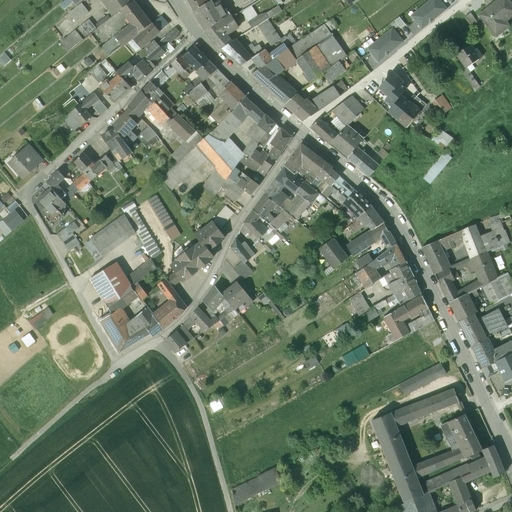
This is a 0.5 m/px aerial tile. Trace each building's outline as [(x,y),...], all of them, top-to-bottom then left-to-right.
[(131,0),(101,0),(113,15),(121,10),(133,1),(131,0)] [(187,0),(194,12),(207,3),(204,0),(187,0)] [(432,0),(412,17),(422,29),(446,9),(438,0),(432,0)] [(494,6),(488,10),(487,9),(479,15),(496,37),(504,30),(500,24),(504,20),(505,22),(511,16),(511,4),(508,0),(498,0),(493,4),(494,6)] [(133,1),(121,10),(133,24),(117,36),(123,46),(132,39),(141,33),(151,25),(133,1)] [(207,3),(194,12),(205,31),(217,23),(228,16),(218,1),(214,4),(212,1),(207,3)] [(81,3),(76,7),(69,13),(76,22),(88,13),(81,3)] [(253,4),(232,17),(237,23),(245,18),(245,19),(253,14),(255,18),(259,15),(253,4)] [(482,29),(471,13),(465,18),(475,33),(482,29)] [(163,14),(152,24),(159,32),(170,23),(163,14)] [(217,23),(205,31),(214,43),(221,49),(231,42),(224,32),(238,24),(237,23),(232,17),(231,15),(228,16),(217,23)] [(333,19),(324,25),(329,31),(337,26),(333,19)] [(88,20),(78,29),(85,38),(96,29),(88,20)] [(267,20),(257,26),(261,32),(271,46),(278,42),(280,40),(273,30),(274,30),(267,20)] [(107,21),(96,28),(112,54),(120,49),(123,46),(117,36),(109,24),(107,21)] [(152,24),(141,34),(141,33),(132,39),(140,49),(159,32),(152,24)] [(324,25),(288,49),(288,50),(296,60),(315,47),(316,47),(332,36),(329,31),(324,25)] [(175,28),(169,33),(175,39),(179,32),(175,28)] [(379,62),(403,42),(392,29),(368,49),(379,62)] [(76,31),(65,40),(69,44),(72,49),(83,40),(76,31)] [(169,33),(157,44),(159,47),(161,48),(163,46),(164,47),(168,43),(169,44),(175,39),(169,33)] [(339,63),(347,57),(332,36),(316,47),(330,68),(338,62),(339,63)] [(231,42),(221,49),(241,66),(251,59),(247,54),(246,51),(235,39),(231,42)] [(154,41),(144,50),(145,51),(149,56),(159,47),(157,44),(154,41)] [(169,44),(168,43),(164,47),(168,52),(170,54),(174,50),(169,44)] [(69,44),(64,48),(68,52),(72,49),(69,44)] [(255,56),(252,58),(259,69),(260,69),(264,66),(280,55),(288,50),(284,44),(277,49),(275,50),(270,54),(267,48),(255,56)] [(163,46),(161,48),(159,47),(149,56),(145,59),(144,60),(152,70),(159,64),(157,61),(163,55),(164,57),(166,55),(166,54),(168,52),(164,47),(163,46)] [(474,52),(470,46),(457,55),(466,68),(482,57),(477,50),(474,52)] [(194,47),(182,57),(189,65),(190,66),(186,70),(185,70),(188,75),(189,75),(195,71),(196,72),(209,61),(194,47)] [(316,47),(315,47),(296,60),(296,61),(312,84),(324,75),(323,74),(330,68),(316,47)] [(112,54),(105,60),(108,63),(119,54),(118,54),(122,51),(120,49),(112,54)] [(296,60),(288,50),(280,55),(264,66),(272,78),(276,75),(276,76),(296,61),(296,60)] [(145,51),(140,54),(145,59),(149,56),(145,51)] [(171,69),(164,74),(167,78),(176,69),(182,65),(186,70),(190,66),(189,65),(189,66),(180,55),(171,63),(174,67),(171,69)] [(152,72),(142,61),(133,68),(128,62),(116,72),(125,81),(133,74),(140,82),(152,72)] [(209,61),(196,72),(200,76),(191,84),(195,88),(201,83),(209,76),(217,69),(209,61)] [(346,71),(339,63),(338,62),(330,68),(323,74),(324,75),(329,84),(346,71)] [(182,65),(176,69),(183,79),(188,75),(185,70),(186,70),(182,65)] [(98,66),(90,73),(98,83),(106,76),(98,66)] [(264,66),(260,69),(259,69),(251,75),(262,85),(272,78),(264,66)] [(230,82),(217,69),(209,76),(223,90),(230,82)] [(407,91),(395,77),(393,78),(386,70),(381,74),(385,79),(388,83),(389,82),(401,96),(401,95),(401,96),(404,93),(406,92),(407,91)] [(161,72),(151,81),(157,89),(167,78),(164,74),(161,72)] [(379,76),(373,81),(370,83),(374,88),(385,79),(381,74),(379,76)] [(119,75),(110,83),(107,80),(99,87),(114,103),(131,88),(119,75)] [(276,76),(276,75),(272,78),(262,85),(284,105),(296,96),(296,95),(276,76)] [(475,80),(469,84),(475,92),(480,87),(475,80)] [(157,89),(151,81),(142,91),(153,104),(155,102),(159,98),(153,93),(157,89)] [(246,97),(230,82),(223,90),(219,94),(225,100),(210,116),(220,124),(231,112),(232,113),(235,110),(234,109),(246,97)] [(195,88),(187,95),(193,103),(198,100),(203,96),(208,92),(201,83),(195,88)] [(333,88),(311,105),(319,112),(339,97),(333,88)] [(153,104),(142,91),(129,107),(130,108),(136,114),(138,116),(146,108),(162,125),(166,121),(170,118),(166,114),(155,102),(153,104)] [(214,100),(208,92),(203,96),(205,98),(209,102),(211,104),(214,100)] [(99,99),(94,93),(86,100),(91,106),(99,99)] [(193,103),(187,95),(181,100),(188,107),(193,103)] [(401,96),(401,95),(401,96),(387,112),(397,120),(411,104),(411,103),(401,96)] [(303,102),(296,96),(284,105),(285,105),(304,122),(319,112),(311,105),(306,100),(303,102)] [(431,104),(440,118),(443,116),(452,109),(443,96),(431,104)] [(246,97),(234,109),(235,110),(232,113),(239,120),(241,122),(249,114),(255,106),(246,97)] [(351,97),(333,111),(348,126),(364,110),(351,97)] [(417,97),(411,103),(411,104),(416,108),(421,101),(417,97)] [(163,102),(159,98),(155,102),(166,114),(169,110),(162,103),(163,102)] [(200,102),(196,106),(201,111),(209,102),(205,98),(200,102)] [(91,106),(86,100),(82,103),(87,109),(91,106)] [(416,108),(420,112),(426,105),(421,101),(416,108)] [(82,103),(71,112),(72,115),(68,118),(65,120),(74,130),(91,117),(85,110),(87,109),(82,103)] [(411,104),(397,120),(407,128),(420,112),(416,108),(411,104)] [(265,115),(255,106),(249,114),(259,123),(265,115)] [(130,108),(112,126),(115,130),(123,138),(139,124),(133,117),(136,114),(130,108)] [(196,131),(171,108),(169,110),(166,114),(170,118),(166,121),(187,140),(187,141),(196,131)] [(220,124),(217,128),(212,132),(220,141),(239,120),(232,113),(231,112),(220,124)] [(275,124),(265,115),(259,123),(257,125),(267,132),(258,145),(262,146),(270,135),(268,133),(275,124)] [(413,129),(440,147),(447,138),(452,143),(455,140),(433,122),(424,115),(413,129)] [(329,128),(320,120),(310,127),(329,144),(338,136),(329,128)] [(341,132),(333,124),(329,128),(338,136),(341,132)] [(257,125),(248,137),(250,139),(253,141),(258,145),(267,132),(257,125)] [(341,132),(338,136),(329,144),(342,154),(358,135),(348,126),(341,132)] [(154,133),(148,127),(140,134),(147,142),(148,141),(156,135),(154,133)] [(292,138),(281,129),(275,137),(269,146),(273,149),(274,146),(282,152),(292,138)] [(123,138),(115,130),(112,132),(111,130),(102,136),(118,161),(118,162),(132,153),(123,138)] [(196,131),(187,141),(187,140),(172,156),(177,163),(197,145),(204,139),(196,131)] [(204,139),(197,145),(208,158),(216,168),(227,180),(228,179),(232,172),(235,168),(237,165),(239,163),(230,152),(220,141),(212,132),(204,139)] [(156,135),(148,141),(152,146),(160,140),(156,135)] [(358,135),(342,154),(347,158),(363,139),(366,136),(365,136),(362,139),(358,135)] [(447,138),(440,147),(446,151),(452,143),(447,138)] [(379,166),(359,150),(361,148),(362,149),(367,143),(363,139),(347,158),(369,178),(379,166)] [(147,142),(144,145),(148,150),(152,146),(148,141),(147,142)] [(251,144),(245,154),(248,157),(250,158),(251,158),(255,151),(257,147),(258,145),(253,141),(251,144)] [(332,168),(301,144),(293,155),(285,166),(295,174),(298,170),(305,176),(307,173),(315,179),(318,176),(323,179),(331,169),(332,168)] [(388,144),(383,149),(388,154),(393,148),(390,145),(388,144)] [(197,145),(177,163),(177,164),(161,178),(171,190),(208,158),(197,145)] [(282,152),(274,146),(273,149),(268,156),(276,161),(282,152)] [(23,152),(10,163),(23,177),(36,166),(41,161),(28,147),(23,152)] [(245,154),(235,147),(230,152),(239,163),(245,154)] [(388,154),(383,149),(379,155),(384,160),(388,154)] [(118,161),(111,151),(106,155),(112,162),(114,164),(118,161)] [(260,155),(255,151),(251,158),(256,162),(260,155)] [(268,156),(263,151),(260,155),(256,162),(262,166),(268,156)] [(451,156),(446,151),(424,177),(430,182),(451,156)] [(84,154),(75,162),(83,171),(92,163),(84,154)] [(106,155),(94,166),(93,165),(90,167),(97,175),(112,162),(106,155)] [(268,156),(262,166),(256,162),(251,158),(250,158),(248,157),(244,163),(256,172),(255,174),(262,180),(267,173),(276,161),(268,156)] [(92,163),(83,171),(91,181),(97,175),(90,167),(93,165),(92,163)] [(295,174),(285,166),(276,179),(283,185),(294,194),(295,193),(304,182),(295,174)] [(216,168),(203,187),(215,197),(225,182),(227,180),(216,168)] [(340,177),(331,169),(323,179),(331,186),(337,191),(337,192),(342,196),(345,192),(335,183),(337,180),(340,177)] [(307,173),(305,176),(298,170),(295,174),(304,182),(309,186),(315,179),(307,173)] [(58,172),(46,183),(52,189),(56,193),(60,189),(56,184),(63,178),(58,172)] [(232,172),(228,179),(230,180),(233,183),(237,185),(240,181),(240,178),(236,176),(232,172)] [(251,179),(243,173),(240,177),(242,178),(240,181),(237,185),(244,190),(251,196),(259,185),(251,179)] [(255,174),(251,179),(259,185),(262,180),(255,174)] [(84,175),(74,184),(79,191),(90,181),(84,175)] [(283,185),(276,179),(264,195),(275,204),(280,207),(287,198),(278,192),(283,185)] [(353,193),(337,180),(335,183),(345,192),(342,196),(346,200),(353,193)] [(301,197),(287,213),(290,216),(296,220),(315,199),(319,194),(309,186),(304,182),(295,193),(301,197)] [(237,185),(233,183),(229,189),(239,197),(244,190),(237,185)] [(79,191),(74,184),(69,188),(70,189),(75,195),(79,191)] [(52,189),(47,194),(46,193),(37,201),(55,220),(69,207),(62,199),(56,193),(52,189)] [(64,193),(60,189),(56,193),(62,199),(66,195),(64,193)] [(75,195),(70,189),(64,193),(66,195),(69,199),(75,195)] [(235,203),(239,197),(229,189),(224,195),(235,203)] [(346,200),(344,203),(359,217),(372,207),(355,190),(353,193),(346,200)] [(342,196),(337,192),(337,191),(334,194),(344,203),(346,200),(342,196)] [(7,193),(0,199),(0,202),(3,206),(12,198),(7,193)] [(157,193),(146,199),(171,241),(182,234),(157,193)] [(319,194),(315,199),(322,204),(325,200),(319,194)] [(278,215),(274,219),(268,213),(275,204),(264,195),(253,210),(260,216),(275,230),(285,220),(278,215)] [(139,209),(134,200),(121,207),(125,214),(134,230),(136,232),(152,259),(163,252),(137,210),(139,209)] [(7,210),(10,214),(19,206),(16,202),(7,210)] [(234,213),(226,206),(222,210),(231,217),(234,213)] [(372,207),(359,217),(364,224),(366,227),(369,224),(373,230),(383,223),(372,207)] [(511,209),(499,215),(502,223),(510,220),(511,224),(511,209)] [(222,210),(212,222),(213,223),(221,229),(231,217),(222,210)] [(260,216),(253,210),(244,223),(258,239),(265,233),(255,221),(260,216)] [(125,214),(124,214),(116,220),(127,235),(134,230),(125,214)] [(359,217),(355,220),(354,220),(355,222),(359,228),(364,224),(359,217)] [(116,220),(89,239),(102,257),(128,238),(127,235),(116,220)] [(73,222),(56,234),(61,240),(71,232),(72,233),(78,228),(73,222)] [(359,228),(355,222),(350,225),(356,232),(359,230),(358,229),(359,228)] [(225,238),(213,223),(196,236),(201,243),(208,251),(211,248),(212,249),(222,241),(221,240),(225,238)] [(258,239),(244,223),(240,230),(246,235),(249,239),(250,238),(256,243),(258,242),(259,240),(258,239)] [(373,230),(369,233),(375,243),(381,239),(385,244),(393,239),(383,223),(373,230)] [(339,234),(330,225),(317,238),(325,244),(332,239),(339,234)] [(460,231),(464,240),(472,259),(486,253),(480,237),(475,225),(460,231)] [(504,227),(480,237),(486,253),(510,243),(504,227)] [(265,233),(258,239),(259,240),(258,242),(262,247),(266,243),(275,236),(271,231),(267,235),(265,233)] [(450,235),(437,241),(441,250),(464,240),(460,231),(450,235)] [(71,232),(61,240),(65,246),(75,238),(72,233),(71,232)] [(344,239),(340,233),(339,234),(332,239),(336,244),(339,243),(344,239)] [(369,233),(342,252),(348,259),(349,258),(358,272),(370,264),(373,262),(364,249),(375,243),(369,233)] [(75,238),(65,246),(69,251),(79,244),(75,238)] [(244,243),(240,246),(236,239),(231,247),(242,262),(244,263),(254,256),(244,243)] [(336,244),(332,239),(325,244),(320,249),(332,265),(335,269),(348,259),(342,252),(336,244)] [(385,244),(389,249),(396,244),(393,239),(385,244)] [(441,250),(437,241),(422,247),(435,274),(449,268),(450,267),(441,250)] [(201,243),(196,247),(195,246),(176,260),(177,261),(171,266),(176,272),(182,279),(183,281),(186,278),(187,279),(197,271),(200,268),(200,269),(210,261),(209,260),(213,258),(208,251),(201,243)] [(273,248),(269,244),(266,243),(262,247),(268,253),(273,248)] [(396,244),(389,249),(373,262),(370,264),(373,269),(389,262),(392,269),(405,262),(396,244)] [(332,265),(320,249),(312,254),(324,270),(332,265)] [(486,253),(472,259),(476,271),(480,280),(482,286),(496,279),(486,253)] [(126,279),(132,288),(138,283),(157,269),(151,259),(126,279)] [(472,259),(449,269),(449,268),(435,274),(440,285),(444,293),(454,289),(451,281),(454,279),(451,273),(467,267),(468,270),(469,270),(470,273),(476,271),(472,259)] [(242,262),(233,270),(242,279),(252,272),(244,263),(242,262)] [(392,269),(389,270),(391,273),(384,276),(384,277),(385,277),(389,284),(388,284),(394,296),(416,283),(405,262),(392,269)] [(126,279),(115,264),(90,279),(102,298),(112,314),(131,346),(138,345),(143,342),(142,339),(136,331),(134,332),(120,310),(138,296),(141,301),(142,301),(141,300),(141,301),(137,295),(132,288),(126,279)] [(373,269),(370,264),(358,272),(357,273),(366,288),(373,284),(372,284),(380,279),(373,269)] [(176,272),(172,276),(177,283),(182,279),(176,272)] [(496,279),(482,286),(487,295),(490,296),(495,294),(499,301),(511,294),(511,284),(507,274),(496,279)] [(186,308),(166,280),(159,286),(172,303),(181,314),(182,314),(186,308)] [(480,280),(456,293),(458,298),(466,294),(482,286),(480,280)] [(253,292),(243,281),(238,285),(247,297),(253,292)] [(147,296),(138,283),(132,288),(137,295),(141,301),(141,300),(147,296)] [(237,283),(222,295),(224,298),(230,305),(235,311),(243,305),(246,308),(252,303),(247,297),(238,285),(237,283)] [(416,283),(394,296),(396,300),(398,303),(399,305),(421,293),(416,283)] [(215,286),(203,301),(212,312),(214,310),(215,308),(218,310),(223,304),(221,302),(224,298),(222,295),(215,286)] [(454,289),(444,293),(449,302),(458,298),(456,293),(454,289)] [(369,310),(359,293),(349,300),(359,316),(369,310)] [(458,298),(449,302),(456,314),(473,306),(466,294),(458,298)] [(422,296),(396,311),(402,321),(410,317),(410,318),(419,314),(428,308),(422,296)] [(385,301),(377,306),(382,313),(398,303),(396,300),(387,305),(385,301)] [(154,317),(155,318),(164,329),(165,329),(176,320),(181,314),(172,303),(154,317)] [(230,305),(225,309),(229,315),(235,311),(230,305)] [(473,306),(456,314),(459,321),(473,314),(476,313),(473,306)] [(154,317),(148,308),(136,316),(138,319),(143,325),(136,331),(142,339),(150,334),(153,337),(164,329),(155,318),(154,317)] [(205,316),(197,308),(190,316),(196,322),(197,323),(205,316)] [(428,308),(419,314),(421,318),(431,313),(428,308)] [(47,309),(29,322),(35,329),(53,316),(47,309)] [(396,310),(384,317),(397,341),(409,334),(405,327),(402,321),(396,311),(396,310)] [(498,310),(477,321),(473,314),(459,321),(472,346),(486,338),(488,337),(508,326),(498,310)] [(229,315),(228,315),(231,320),(238,314),(235,311),(229,315)] [(421,318),(405,327),(409,334),(409,335),(435,321),(431,313),(421,318)] [(112,314),(100,322),(119,353),(131,346),(112,314)] [(190,316),(182,326),(187,332),(196,322),(190,316)] [(205,316),(197,323),(205,332),(214,325),(209,321),(207,318),(205,316)] [(217,319),(214,317),(212,319),(209,321),(214,325),(219,322),(217,319)] [(219,322),(214,325),(217,330),(227,323),(224,318),(219,322)] [(138,319),(131,325),(136,331),(143,325),(138,319)] [(180,334),(178,335),(176,333),(178,331),(178,330),(165,341),(175,353),(186,345),(182,341),(185,339),(180,334)] [(486,338),(472,346),(477,357),(484,353),(486,352),(487,353),(488,355),(489,355),(495,351),(489,339),(488,337),(486,338)] [(511,342),(499,349),(503,357),(511,353),(511,342)] [(364,344),(341,355),(346,366),(369,355),(364,344)] [(489,355),(488,355),(487,353),(486,352),(484,353),(477,357),(483,368),(503,357),(499,349),(495,351),(489,355)] [(511,353),(503,357),(483,368),(487,376),(498,371),(501,375),(505,383),(511,379),(511,353)] [(315,356),(305,362),(309,369),(319,363),(315,356)] [(441,363),(399,384),(405,396),(447,374),(441,363)] [(454,388),(391,413),(396,427),(459,402),(454,388)] [(218,399),(208,404),(211,409),(220,403),(218,399)] [(391,413),(372,421),(398,487),(416,481),(418,481),(417,478),(412,467),(396,427),(391,413)] [(464,415),(441,425),(454,450),(461,448),(465,457),(466,458),(482,450),(464,415)] [(502,466),(493,445),(483,450),(486,457),(478,461),(481,469),(489,465),(491,469),(502,466)] [(417,478),(465,457),(461,448),(454,450),(412,467),(417,478)] [(478,461),(441,477),(444,484),(449,483),(462,477),(480,469),(481,469),(478,461)] [(230,491),(233,508),(291,478),(283,463),(230,491)] [(502,466),(491,469),(489,465),(481,469),(480,469),(482,474),(491,470),(494,477),(505,473),(502,466)] [(480,469),(462,477),(464,483),(472,480),(471,479),(482,474),(480,469)] [(462,477),(449,483),(458,506),(466,502),(469,511),(471,511),(475,510),(471,500),(464,483),(462,477)] [(416,481),(398,487),(404,502),(422,496),(416,481)] [(428,511),(422,496),(404,502),(405,503),(407,511),(428,511)] [(469,511),(466,502),(458,506),(460,511),(469,511)] [(407,511),(405,503),(397,507),(399,511),(407,511)]
